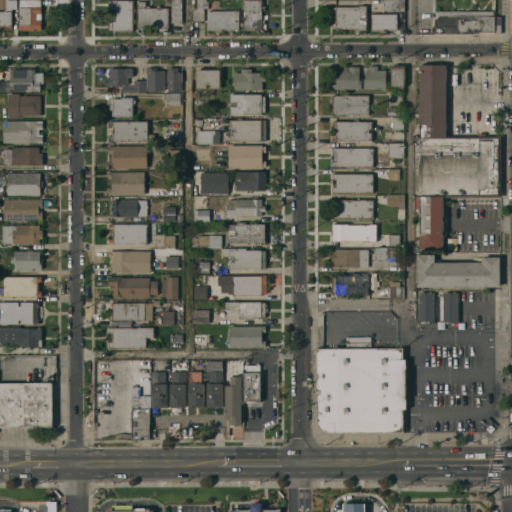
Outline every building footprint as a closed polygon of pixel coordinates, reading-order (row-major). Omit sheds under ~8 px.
[(0,0),(16,0),(16,7),(11,7),(11,28),(9,28),(9,30),(4,30),(4,28),(0,28),(0,0)] [(18,29),(18,0),(40,0),(40,5),(40,29),(18,29)] [(132,0),(132,7),(134,7),(134,10),(132,10),(132,17),(134,17),(134,21),(132,21),(132,30),(111,30),(111,29),(107,29),(108,20),(111,20),(115,20),(115,8),(111,8),(108,8),(108,0),(132,0)] [(166,26),(166,30),(158,30),(158,27),(158,23),(146,23),(146,27),(146,30),(138,30),(138,27),(137,27),(137,0),(145,0),(145,4),(148,4),(148,6),(156,6),(156,4),(159,4),(159,6),(167,6),(168,26),(166,26)] [(181,0),(181,22),(170,22),(170,3),(165,3),(165,0),(181,0)] [(192,19),(192,8),(196,7),(196,0),(207,0),(207,7),(203,7),(203,19),(192,19)] [(242,0),(261,0),(261,5),(264,5),(264,8),(262,8),(262,18),(264,18),(264,22),(261,22),(261,29),(242,29),(242,0)] [(382,9),(382,0),(403,0),(403,9),(382,9)] [(366,29),(353,29),(353,27),(335,27),(332,27),(332,22),(335,22),(335,11),(332,11),(332,6),(335,6),(335,5),(358,5),(358,4),(366,4),(366,29)] [(231,28),(231,30),(213,30),(213,28),(207,28),(207,9),(238,9),(238,28),(231,28)] [(500,32),(494,32),(494,30),(476,30),(476,32),(444,32),(444,26),(433,26),(433,17),(437,17),(437,10),(493,9),(493,15),(500,15),(500,17),(500,32)] [(396,28),(396,29),(388,29),(388,31),(379,31),(379,29),(371,30),(371,29),(370,29),(370,13),(396,12),(396,28)] [(445,103),(445,135),(477,135),(477,131),(485,131),(485,135),(500,135),(500,195),(442,196),(413,196),(413,135),(419,135),(418,103),(418,63),(445,63),(445,103)] [(331,88),(331,77),(331,70),(336,70),(336,69),(342,69),(342,65),(359,65),(359,77),(360,77),(361,87),(331,88)] [(363,87),(363,77),(364,77),(364,68),(368,68),(368,65),(377,65),(377,68),(385,68),(385,88),(380,88),(380,87),(363,87)] [(402,84),(403,87),(398,87),(398,85),(391,85),(390,65),(403,65),(404,84),(402,84)] [(146,66),(156,66),(156,69),(163,69),(164,84),(165,84),(165,88),(164,88),(164,89),(146,89),(146,66)] [(167,84),(166,84),(166,81),(167,81),(167,66),(177,66),(177,70),(180,70),(181,70),(181,80),(180,80),(180,90),(167,90),(167,84)] [(107,83),(107,75),(108,75),(108,74),(107,74),(107,70),(108,70),(108,67),(132,67),(132,68),(133,68),(133,74),(132,74),(132,75),(127,75),(127,83),(107,83)] [(233,88),(233,71),(240,71),(240,67),(251,67),(251,71),(261,71),(261,72),(265,72),(265,80),(261,80),(261,88),(233,88)] [(9,90),(9,85),(8,85),(7,79),(9,79),(9,68),(20,68),(20,71),(41,71),(41,82),(40,82),(40,90),(9,90)] [(219,75),(222,75),(222,78),(219,78),(220,87),(209,87),(209,83),(206,83),(206,87),(196,87),(196,78),(193,78),(193,75),(196,75),(195,68),(219,68),(219,75)] [(121,91),(121,84),(133,84),(133,79),(145,79),(145,90),(121,91)] [(401,91),(401,103),(389,103),(388,91),(401,91)] [(179,103),(168,103),(168,99),(163,99),(163,92),(179,92),(179,103)] [(19,114),(19,116),(7,116),(7,93),(19,93),(19,94),(40,94),(40,114),(19,114)] [(230,113),(230,105),(235,105),(235,100),(234,100),(234,103),(230,103),(230,100),(230,93),(260,93),(260,94),(264,94),(264,111),(261,111),(261,113),(230,113)] [(368,94),(368,113),(331,113),(331,94),(368,94)] [(112,115),(112,108),(109,108),(109,104),(112,104),(112,97),(120,97),(120,96),(132,96),(132,98),(134,98),(134,102),(132,102),(132,115),(112,115)] [(390,114),(390,115),(387,115),(387,106),(402,105),(402,114),(390,114)] [(403,128),(391,128),(391,117),(403,116),(403,128)] [(241,139),(241,141),(236,141),(236,140),(229,140),(229,134),(224,134),(223,130),(229,130),(228,119),(265,118),(265,139),(241,139)] [(357,139),(357,141),(353,141),(353,139),(331,139),(331,134),(334,134),(334,125),(331,125),(331,120),(353,120),(353,118),(357,118),(357,120),(371,120),(371,128),(368,128),(368,131),(370,131),(370,139),(357,139)] [(2,141),(2,119),(42,119),(42,128),(38,128),(38,133),(42,133),(42,141),(2,141)] [(108,135),(111,135),(111,131),(112,131),(112,129),(111,129),(111,125),(108,125),(108,120),(147,120),(147,140),(108,140),(108,135)] [(214,130),(214,142),(197,142),(197,130),(214,130)] [(387,143),(403,142),(403,157),(387,157),(387,143)] [(107,160),(111,159),(111,152),(107,152),(107,144),(146,144),(146,166),(107,167),(107,160)] [(228,166),(228,144),(262,144),(262,145),(265,145),(265,151),(262,151),(262,158),(261,158),(262,159),(265,159),(265,165),(262,165),(262,166),(228,166)] [(11,164),(11,162),(5,162),(5,151),(3,151),(3,147),(11,147),(11,145),(38,145),(38,152),(42,152),(42,163),(11,164)] [(332,165),(332,160),(336,160),(336,151),(332,151),(332,146),(372,146),(372,165),(332,165)] [(398,168),(398,178),(387,178),(387,169),(398,168)] [(144,170),(144,193),(121,193),(121,195),(116,195),(116,193),(108,193),(107,187),(111,187),(111,177),(107,177),(107,170),(144,170)] [(265,170),(265,189),(235,189),(235,170),(265,170)] [(39,171),(39,178),(42,178),(42,186),(40,186),(40,193),(6,193),(6,171),(39,171)] [(228,171),(228,176),(231,176),(231,182),(228,182),(228,192),(201,192),(201,172),(228,171)] [(372,172),(372,191),(332,190),(332,185),(335,185),(335,178),(332,178),(332,172),(372,172)] [(178,187),(174,187),(174,188),(164,188),(164,175),(178,175),(178,187)] [(403,205),(404,205),(403,219),(397,219),(397,205),(386,205),(386,194),(386,192),(394,192),(394,193),(398,193),(404,193),(404,194),(403,205)] [(442,215),(445,215),(445,220),(443,220),(443,229),(445,229),(445,234),(442,234),(442,247),(418,247),(418,207),(413,207),(413,196),(442,196),(442,215)] [(137,197),(137,199),(146,198),(146,214),(137,214),(137,215),(120,215),(111,215),(111,210),(110,205),(111,205),(111,198),(137,197)] [(261,197),(261,204),(265,204),(265,209),(261,209),(261,214),(226,214),(226,202),(227,202),(227,198),(229,198),(229,197),(261,197)] [(41,198),(41,207),(38,207),(38,210),(41,210),(41,219),(3,219),(3,198),(41,198)] [(372,198),(372,217),(332,217),(332,211),(335,211),(335,204),(332,204),(332,198),(372,198)] [(174,213),(163,213),(163,205),(174,205),(174,213)] [(208,208),(208,220),(193,220),(193,208),(208,208)] [(174,221),(175,211),(163,211),(163,220),(174,221)] [(236,221),(245,221),(245,222),(264,222),(264,241),(228,241),(228,235),(228,229),(228,223),(236,223),(236,221)] [(146,223),(146,243),(108,243),(108,237),(112,237),(112,228),(108,228),(108,222),(146,223)] [(347,223),(368,223),(368,222),(376,222),(376,240),(368,240),(368,239),(347,239),(331,239),(331,223),(347,223)] [(38,223),(38,229),(42,229),(42,237),(38,237),(38,242),(28,242),(28,243),(12,243),(12,242),(1,242),(1,224),(15,224),(15,223),(38,223)] [(221,234),(221,246),(208,246),(208,245),(197,245),(192,245),(192,236),(197,236),(197,234),(208,234),(208,233),(221,234)] [(398,233),(399,244),(388,244),(388,233),(398,233)] [(174,234),(174,246),(163,246),(163,234),(174,234)] [(399,246),(399,264),(387,264),(387,258),(374,258),(374,246),(399,246)] [(246,247),(246,248),(260,248),(260,249),(265,249),(265,267),(260,267),(228,267),(228,260),(233,260),(233,255),(221,255),(221,247),(246,247)] [(334,264),(330,264),(331,247),(358,247),(358,248),(367,248),(367,266),(334,265),(334,264)] [(15,268),(15,262),(10,262),(10,254),(13,254),(13,249),(26,249),(32,249),(40,249),(40,251),(39,251),(39,259),(41,258),(41,268),(15,268)] [(111,265),(111,256),(107,256),(107,249),(150,249),(150,271),(107,271),(107,265),(111,265)] [(460,261),(480,261),(480,256),(475,256),(475,252),(468,252),(468,253),(460,253),(460,261)] [(481,260),(481,255),(499,255),(499,285),(416,285),(416,253),(434,253),(434,261),(481,260)] [(177,254),(177,267),(165,267),(165,254),(177,254)] [(208,260),(208,271),(197,271),(197,260),(208,260)] [(369,272),(369,273),(368,273),(368,280),(369,280),(369,286),(368,286),(368,293),(335,293),(335,292),(332,292),(331,275),(335,275),(335,274),(351,274),(351,272),(359,272),(359,271),(369,271),(369,272)] [(231,292),(228,292),(228,291),(221,291),(221,284),(217,284),(217,275),(261,274),(261,275),(264,275),(265,278),(261,278),(261,289),(265,289),(265,293),(261,293),(232,294),(232,292),(231,292)] [(41,275),(41,280),(38,280),(38,290),(41,290),(41,295),(2,295),(2,275),(41,275)] [(149,276),(149,279),(157,279),(157,293),(149,293),(149,296),(122,296),(122,297),(113,297),(113,288),(110,288),(110,285),(108,285),(108,275),(122,275),(122,276),(149,276)] [(177,297),(165,298),(165,295),(161,295),(161,277),(166,277),(166,275),(177,275),(177,297)] [(193,298),(206,299),(206,285),(193,285),(193,298)] [(402,297),(400,297),(400,296),(388,296),(388,285),(402,285),(402,297)] [(419,321),(434,321),(433,292),(418,292),(419,321)] [(458,292),(442,292),(442,321),(458,321),(458,292)] [(0,300),(17,300),(17,305),(20,304),(20,301),(32,300),(32,301),(37,301),(37,305),(36,305),(36,318),(37,318),(37,322),(33,322),(20,322),(20,318),(18,318),(18,322),(0,322),(0,300)] [(264,301),(264,315),(261,316),(226,317),(226,308),(224,308),(224,300),(264,301)] [(144,301),(144,319),(112,319),(112,309),(109,309),(109,306),(112,306),(112,301),(144,301)] [(208,308),(208,322),(192,322),(192,308),(208,308)] [(162,311),(172,310),(173,323),(163,323),(162,311)] [(229,338),(228,338),(228,331),(229,331),(229,325),(265,324),(265,330),(261,330),(261,339),(265,339),(265,345),(229,346),(229,338)] [(0,326),(20,326),(20,327),(37,327),(37,326),(41,326),(41,338),(37,338),(37,345),(19,345),(19,343),(0,343),(0,326)] [(153,326),(153,336),(145,336),(145,346),(112,346),(108,346),(108,341),(112,341),(112,331),(108,331),(108,326),(112,326),(153,326)] [(402,346),(402,358),(404,357),(404,408),(403,408),(403,431),(325,431),(323,430),(321,429),(320,428),(317,425),(317,423),(316,421),(316,347),(317,347),(402,346)] [(164,370),(164,382),(166,382),(166,391),(167,391),(167,404),(166,404),(166,406),(151,406),(151,396),(151,370),(164,370)] [(185,370),(185,406),(169,406),(169,392),(170,392),(170,382),(171,382),(171,370),(185,370)] [(200,370),(200,382),(203,382),(203,390),(203,406),(188,406),(188,382),(188,370),(200,370)] [(222,370),(222,405),(222,406),(206,406),(206,391),(206,382),(208,382),(208,370),(222,370)] [(260,371),(260,400),(257,400),(257,401),(255,401),(255,402),(249,402),(249,401),(246,401),(246,400),(243,400),(243,371),(260,371)] [(242,376),(230,375),(230,386),(225,385),(225,423),(241,424),(242,376)] [(0,381),(52,381),(52,426),(0,426),(0,381)] [(132,396),(137,395),(138,407),(149,407),(150,437),(132,438),(132,396)] [(230,511),(230,508),(236,508),(236,507),(249,507),(251,507),(250,501),(261,501),(261,507),(277,507),(280,507),(280,511),(230,511)] [(365,504),(366,504),(366,511),(338,511),(338,508),(342,508),(342,502),(365,502),(365,504)] [(132,503),(132,506),(150,507),(150,509),(153,509),(153,511),(105,511),(105,509),(109,509),(109,506),(111,506),(111,503),(132,503)]
